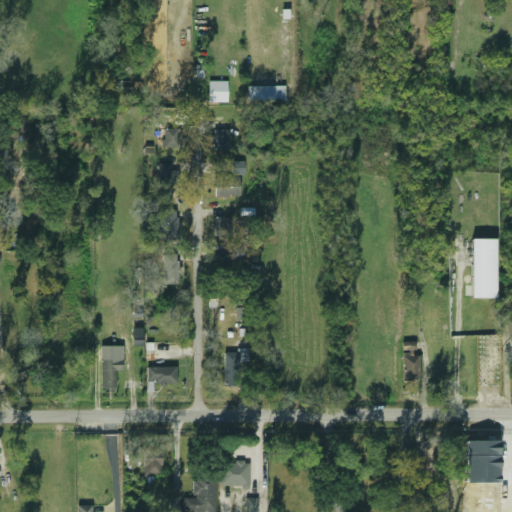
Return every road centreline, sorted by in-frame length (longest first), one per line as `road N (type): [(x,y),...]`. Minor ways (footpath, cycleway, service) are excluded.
road 1 (tertiary): [(511,413),(0,416)]
road 2 (residential): [(201,415),(200,114)]
